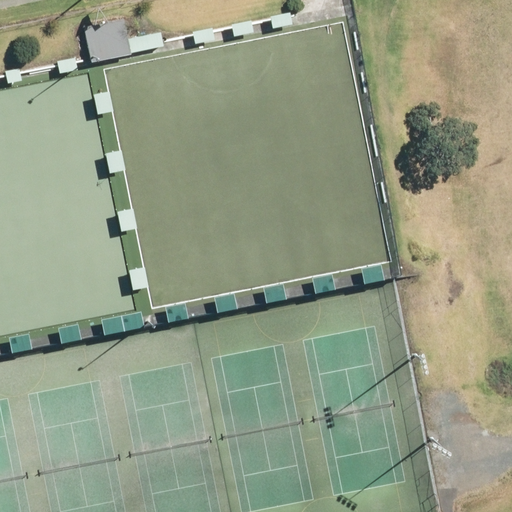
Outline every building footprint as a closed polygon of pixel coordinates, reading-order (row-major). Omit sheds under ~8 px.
[(291,13),(264,17),(267,34),(294,30),(291,13)] [(91,50),(93,57),(131,48),(129,39),(123,17),(85,26),(91,50)] [(250,22),(223,26),(226,43),(253,39),(250,22)] [(212,29),(185,33),(188,50),(215,45),(212,29)] [(165,31),(138,36),(141,52),(168,48),(165,31)] [(118,152),(101,155),(105,181),(123,178),(118,152)] [(141,265),(122,269),(127,295),(146,291),(141,265)]
